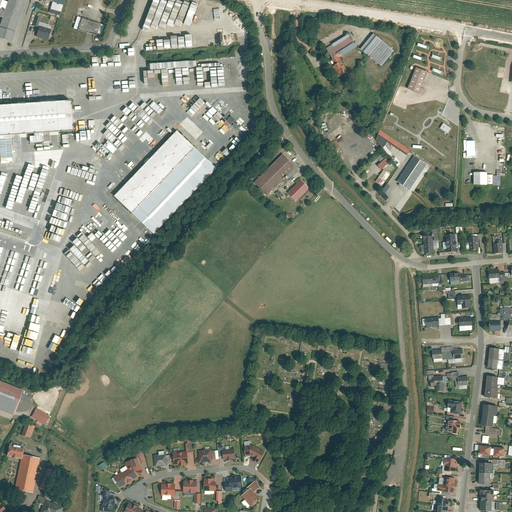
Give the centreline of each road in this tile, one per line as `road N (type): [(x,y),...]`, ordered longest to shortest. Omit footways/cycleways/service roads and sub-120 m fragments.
road 1 (track): [(279,128),(125,283),(44,389),(27,396),(0,428)]
road 2 (residential): [(258,0),(279,128),(392,254),(415,262)]
road 3 (residential): [(264,511),(268,484),(239,467),(168,474),(137,487),(137,500),(164,511)]
road 4 (residential): [(480,340),(460,511)]
road 5 (unclassified): [(458,28),(298,4)]
road 6 (unclassified): [(124,0),(102,46),(0,53)]
road 7 (residential): [(458,28),(453,81),(461,102),(511,118)]
